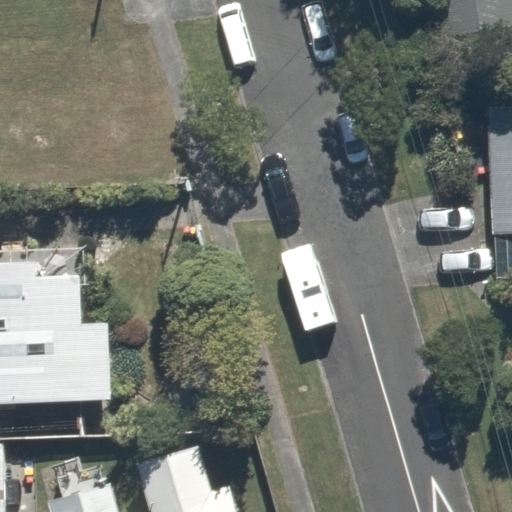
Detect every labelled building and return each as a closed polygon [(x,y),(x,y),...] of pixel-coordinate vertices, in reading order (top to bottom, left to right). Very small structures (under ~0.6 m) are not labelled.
[(511,26),(511,0),(436,0),(443,37),(511,26)] [(97,31),(0,31),(0,179),(99,178),(97,31)] [(511,140),(483,140),(481,291),(511,291),(511,140)] [(109,275),(0,274),(0,437),(108,438),(109,275)] [(241,511),(220,444),(43,497),(47,511),(241,511)] [(16,511),(12,447),(0,447),(0,511),(16,511)]
